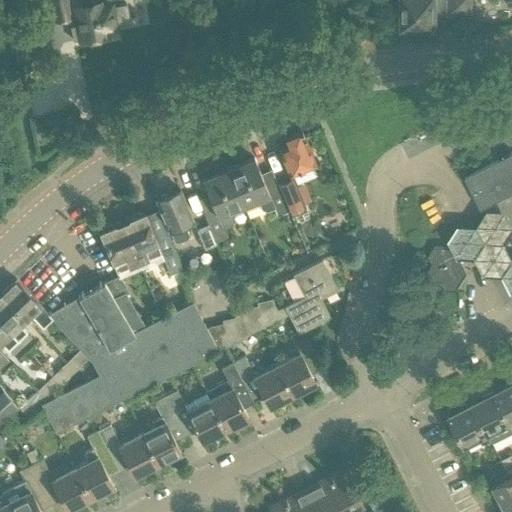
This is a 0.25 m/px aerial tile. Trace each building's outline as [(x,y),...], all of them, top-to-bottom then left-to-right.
[(31,0),(36,25),(51,22),(47,0),(31,0)] [(69,19),(68,9),(66,0),(51,0),(56,21),(69,19)] [(402,0),(402,27),(435,28),(435,12),(447,12),(447,14),(471,14),(471,0),(402,0)] [(75,26),(70,27),(73,41),(82,39),(82,40),(87,39),(88,43),(101,40),(100,37),(105,36),(104,30),(113,28),(130,25),(126,4),(110,7),(99,9),(98,3),(72,8),(75,26)] [(290,176),(316,164),(301,130),(285,137),(287,142),(277,147),(290,176)] [(498,160),(465,177),(470,187),(481,208),(497,200),(510,193),(511,192),(511,153),(511,154),(505,157),(498,160)] [(256,157),(228,169),(243,206),(258,200),(261,207),(267,211),(274,208),(277,216),(288,211),(276,183),(267,187),(256,157)] [(230,211),(243,206),(228,169),(203,179),(215,208),(203,213),(207,224),(197,228),(205,248),(215,244),(214,241),(227,236),(224,229),(231,226),(233,218),(230,211)] [(278,182),(276,183),(288,211),(290,210),(290,211),(305,205),(294,177),(279,184),(278,182)] [(186,228),(194,224),(180,191),(173,194),(172,192),(168,194),(165,192),(161,194),(160,197),(155,199),(169,230),(174,241),(179,242),(187,239),(189,235),(186,228)] [(182,269),(156,209),(145,214),(144,212),(140,214),(139,213),(133,215),(132,217),(129,219),(129,220),(122,223),(138,262),(160,252),(170,274),(182,269)] [(116,271),(138,262),(122,223),(115,226),(114,225),(111,226),(109,225),(104,228),(104,230),(99,232),(116,271)] [(434,263),(429,271),(433,279),(442,280),(446,288),(455,288),(466,272),(458,256),(448,255),(445,248),(435,248),(430,255),(434,263)] [(301,330),(302,332),(329,318),(320,300),(337,291),(322,261),(294,276),(305,298),(277,312),(271,300),(256,304),(257,308),(258,308),(262,329),(289,315),(293,324),(295,327),(297,332),(301,330)] [(218,351),(206,330),(191,301),(143,328),(124,295),(127,293),(116,275),(48,315),(51,318),(80,349),(88,358),(91,361),(99,375),(40,404),(55,433),(218,351)] [(51,318),(48,315),(14,280),(0,293),(0,294),(24,320),(31,314),(43,326),(51,318)] [(19,325),(24,320),(0,294),(0,322),(22,346),(31,338),(19,325)] [(257,308),(245,310),(246,313),(247,313),(251,334),(262,329),(258,308),(257,308)] [(246,313),(234,315),(234,319),(236,319),(240,340),(251,334),(247,313),(246,313)] [(234,319),(223,321),(223,325),(224,325),(229,346),(240,340),(236,319),(234,319)] [(14,354),(22,346),(0,322),(0,343),(2,342),(14,354)] [(213,327),(206,330),(218,351),(229,346),(224,325),(223,325),(213,327)] [(289,359),(276,365),(293,396),(315,385),(311,377),(322,371),(302,332),(301,330),(297,332),(295,327),(288,331),(290,335),(289,335),(296,348),(286,353),(289,359)] [(80,349),(65,363),(74,372),(88,358),(80,349)] [(0,367),(8,360),(0,351),(0,367)] [(234,360),(231,362),(253,403),(264,398),(269,408),(293,396),(276,365),(255,376),(244,355),(234,360)] [(227,379),(205,391),(206,393),(210,399),(208,400),(225,431),(248,419),(243,409),(253,403),(231,362),(221,367),(227,379)] [(65,363),(52,376),(60,385),(74,372),(65,363)] [(46,381),(37,390),(46,399),(58,387),(60,385),(52,376),(46,381)] [(511,423),(511,381),(495,391),(511,423)] [(0,387),(0,422),(18,406),(0,387)] [(37,391),(19,408),(26,416),(27,417),(29,415),(40,404),(45,400),(46,399),(37,390),(37,391)] [(177,390),(163,397),(185,438),(196,433),(201,443),(225,431),(208,400),(210,399),(206,393),(193,399),(194,400),(184,405),(177,390)] [(489,435),(511,423),(495,391),(473,402),(489,435)] [(153,426),(140,433),(157,465),(181,453),(175,443),(185,438),(163,397),(153,401),(161,415),(162,418),(161,419),(156,421),(152,423),(153,426)] [(466,446),(489,435),(473,402),(449,414),(466,446)] [(109,426),(97,433),(118,472),(129,467),(134,477),(157,465),(140,433),(118,444),(116,440),(109,426)] [(87,460),(73,467),(74,469),(90,500),(113,488),(108,477),(118,472),(97,433),(86,438),(92,449),(83,453),(87,460)] [(42,461),(41,461),(34,449),(25,453),(32,466),(30,467),(50,507),(62,501),(67,511),(90,500),(74,469),(69,471),(65,462),(47,471),(42,461)] [(509,473),(511,471),(511,455),(502,460),(509,473)] [(496,479),(509,473),(502,460),(490,465),(496,479)] [(22,481),(1,492),(10,511),(40,511),(50,507),(30,467),(18,473),(22,481)] [(343,511),(360,504),(343,470),(305,489),(316,511),(343,511)] [(504,510),(511,505),(511,477),(493,487),(504,510)] [(316,511),(305,489),(268,508),(269,511),(316,511)] [(0,511),(10,511),(1,492),(0,493),(1,494),(0,494),(0,511)]
